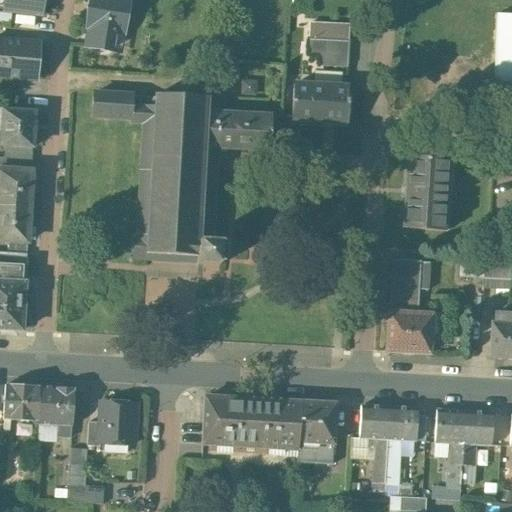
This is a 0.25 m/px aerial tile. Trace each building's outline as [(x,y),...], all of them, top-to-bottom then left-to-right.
[(3,0),(3,11),(40,15),(42,0),(3,0)] [(93,0),(93,3),(90,3),(87,19),(90,19),(86,47),(110,51),(113,34),(121,35),(126,0),(93,0)] [(12,15),(0,13),(0,23),(10,25),(12,15)] [(25,38),(14,37),(14,41),(3,40),(3,37),(0,36),(0,77),(35,81),(38,44),(27,43),(27,42),(25,42),(25,38)] [(350,42),(326,40),(326,55),(319,55),(318,66),(348,68),(350,42)] [(256,81),(242,81),(242,97),(256,97),(256,81)] [(324,86),(294,85),(291,120),(347,124),(348,100),(347,100),(348,88),(335,87),(324,86)] [(132,97),(93,94),(92,117),(130,119),(129,124),(131,124),(143,124),(144,108),(132,107),(132,97)] [(207,99),(156,96),(155,108),(144,108),(143,124),(136,237),(131,237),(130,260),(197,264),(197,266),(219,267),(220,244),(212,243),(218,149),(270,152),(272,116),(206,113),(207,99)] [(30,114),(0,111),(0,145),(28,148),(30,114)] [(449,158),(410,155),(406,228),(444,231),(449,158)] [(6,171),(0,170),(0,206),(30,208),(32,173),(6,171)] [(30,208),(0,206),(0,238),(27,240),(30,208)] [(26,255),(0,253),(0,268),(26,270),(26,255)] [(486,255),(468,254),(467,277),(484,278),(486,255)] [(511,270),(511,256),(486,255),(484,278),(484,290),(511,291),(511,270)] [(421,261),(393,259),(391,312),(419,313),(420,289),(429,289),(430,262),(421,262),(421,261)] [(26,270),(0,268),(0,330),(22,331),(26,270)] [(391,312),(388,352),(429,354),(430,337),(438,337),(440,313),(427,313),(427,314),(419,313),(391,312)] [(511,312),(496,312),(495,323),(493,323),(490,358),(511,358),(511,324),(511,312)] [(39,388),(5,386),(4,418),(37,420),(39,388)] [(73,390),(39,388),(37,420),(37,423),(58,424),(57,436),(71,437),(73,390)] [(299,403),(204,398),(202,443),(296,449),(299,403)] [(335,405),(299,403),(296,449),(296,462),(332,464),(335,405)] [(135,406),(101,404),(100,424),(99,444),(133,446),(135,406)] [(389,408),(360,407),(358,439),(375,440),(374,448),(373,462),(386,462),(389,408)] [(417,410),(389,408),(386,462),(399,463),(400,449),(399,441),(415,442),(417,410)] [(464,413),(436,411),(434,443),(451,444),(449,452),(448,466),(461,466),(464,413)] [(492,414),(464,413),(461,466),(474,467),(475,453),(474,446),(490,447),(492,414)] [(100,424),(88,423),(86,447),(99,448),(99,444),(100,424)] [(86,451),(69,449),(67,486),(84,488),(84,487),(86,451)] [(386,462),(373,462),(371,484),(384,485),(386,462)] [(399,463),(386,462),(384,485),(398,486),(399,463)] [(34,470),(25,469),(23,488),(32,489),(34,470)] [(398,486),(384,485),(384,497),(397,498),(398,486)] [(84,488),(67,486),(66,502),(102,505),(103,488),(84,487),(84,488)] [(425,511),(426,499),(400,498),(399,511),(402,511),(425,511)] [(243,511),(243,502),(228,501),(227,511),(243,511)]
